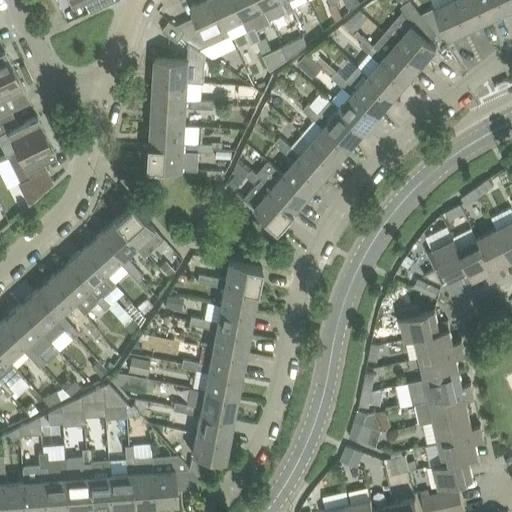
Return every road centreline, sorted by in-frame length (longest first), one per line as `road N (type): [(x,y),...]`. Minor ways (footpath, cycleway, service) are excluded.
road 1 (residential): [(511,55),(380,162),(347,204),(231,473),(188,511)]
road 2 (tertiary): [(267,511),(318,420),(345,296),(370,245),(436,168),(511,120)]
road 3 (residential): [(79,132),(149,0)]
road 4 (residential): [(14,0),(79,132)]
road 5 (residential): [(0,246),(84,153),(79,132)]
